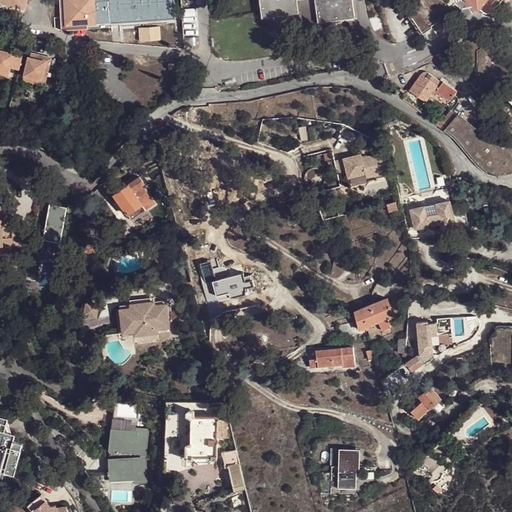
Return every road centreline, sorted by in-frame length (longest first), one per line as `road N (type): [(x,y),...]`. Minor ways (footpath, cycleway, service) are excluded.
road 1 (residential): [(169,113),(288,161),(289,183),(244,208),(221,234),(223,250),(275,278),(277,298),(223,318),(217,336),(232,368),(285,404),(340,416),(377,436),(393,459),(390,477),(380,479)]
road 2 (residential): [(88,183),(85,248),(57,308),(85,382),(63,392),(8,364),(1,373),(30,404),(98,511)]
road 3 (residential): [(169,113),(320,81),(353,83),(393,100),(450,143),(466,167),(492,180),(511,179)]
